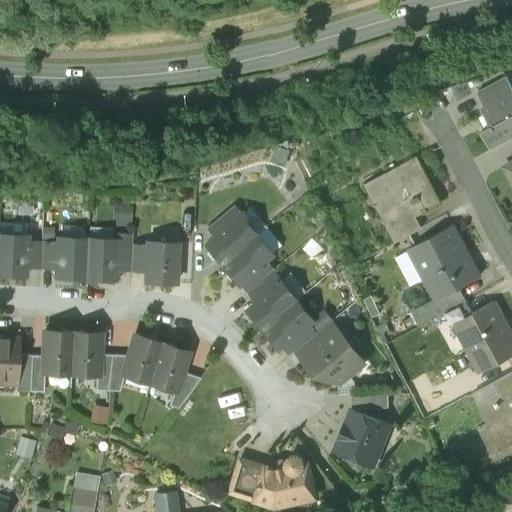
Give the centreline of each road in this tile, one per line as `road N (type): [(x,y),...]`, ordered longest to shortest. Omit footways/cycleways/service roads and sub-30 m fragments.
road 1 (secondary): [(490,0),(239,67),(78,83),(0,78)]
road 2 (residential): [(0,296),(163,304),(193,313),(229,338),(294,415)]
road 3 (residential): [(511,255),(435,114)]
